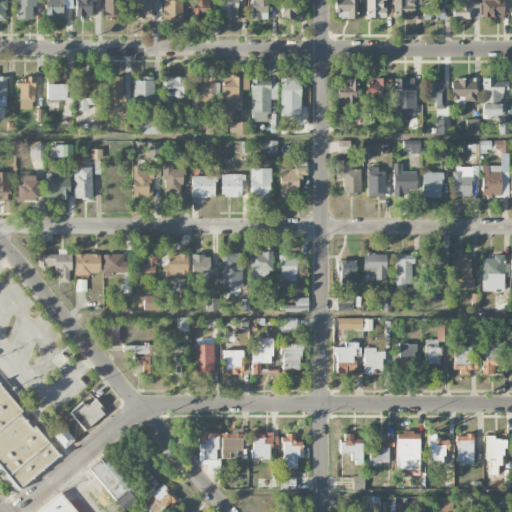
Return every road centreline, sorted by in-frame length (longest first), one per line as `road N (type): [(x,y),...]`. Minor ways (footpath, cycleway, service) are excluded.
road 1 (tertiary): [(511,407),(140,408),(19,511)]
road 2 (residential): [(511,229),(0,227)]
road 3 (residential): [(511,52),(0,51)]
road 4 (residential): [(323,511),(323,0)]
road 5 (residential): [(227,511),(0,242)]
